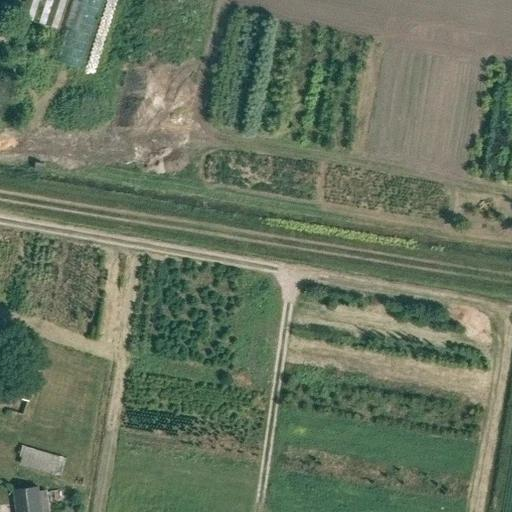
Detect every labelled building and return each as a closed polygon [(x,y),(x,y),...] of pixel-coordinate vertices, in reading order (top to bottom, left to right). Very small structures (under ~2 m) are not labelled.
[(27,0),(22,17),(59,29),(68,0),(27,0)] [(75,0),(58,62),(85,69),(104,0),(75,0)] [(40,372),(20,365),(10,395),(29,402),(40,372)] [(17,463),(60,475),(65,458),(22,445),(17,463)] [(41,511),(39,489),(14,492),(16,511),(41,511)]
